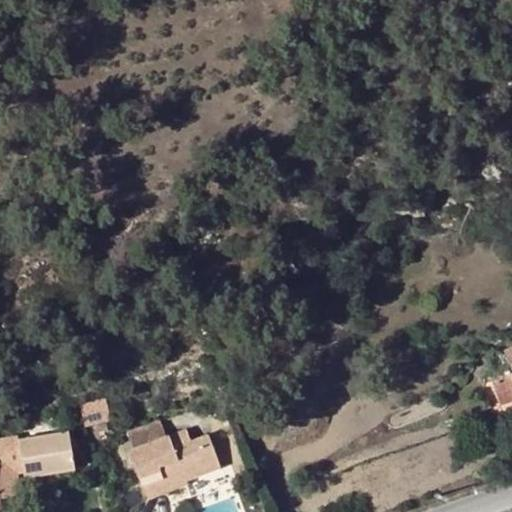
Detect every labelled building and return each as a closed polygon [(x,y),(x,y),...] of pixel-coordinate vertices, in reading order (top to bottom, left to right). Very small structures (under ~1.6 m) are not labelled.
[(511,378),(494,386),(502,406),(511,402),(511,378)] [(125,435),(132,452),(167,439),(161,422),(125,435)] [(187,432),(167,439),(132,452),(145,490),(184,477),(186,481),(220,469),(209,437),(191,443),(187,432)] [(75,474),(71,436),(20,442),(25,480),(75,474)] [(188,486),(186,481),(184,477),(145,490),(149,500),(188,486)]
